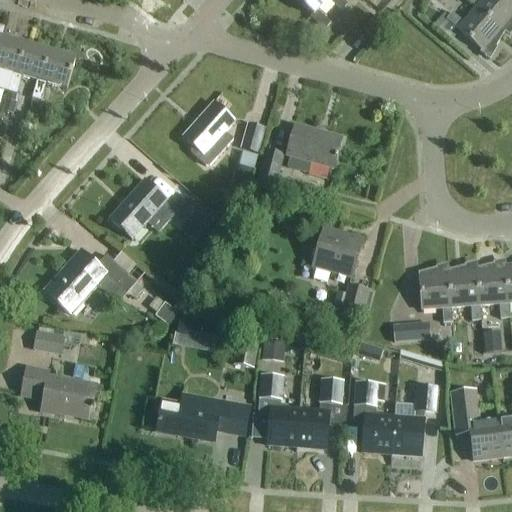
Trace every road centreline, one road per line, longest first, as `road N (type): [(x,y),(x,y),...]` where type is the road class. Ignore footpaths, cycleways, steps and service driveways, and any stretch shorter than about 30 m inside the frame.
road 1 (residential): [(0,262),(28,212),(193,39)]
road 2 (residential): [(193,39),(435,106)]
road 3 (residential): [(511,225),(459,224),(445,212),(437,198),(435,106)]
road 4 (residential): [(51,0),(193,39)]
road 5 (residential): [(129,511),(0,488)]
